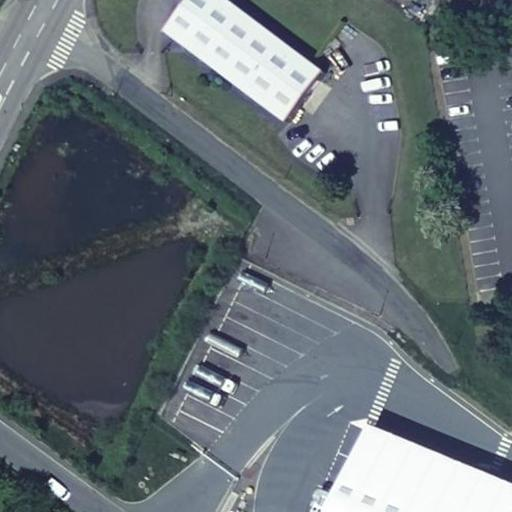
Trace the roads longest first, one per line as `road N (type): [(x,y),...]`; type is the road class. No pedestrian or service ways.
road 1 (unknown): [(511,465),(388,387),(352,390),(304,406),(235,495),(235,511)]
road 2 (residential): [(111,511),(0,424)]
